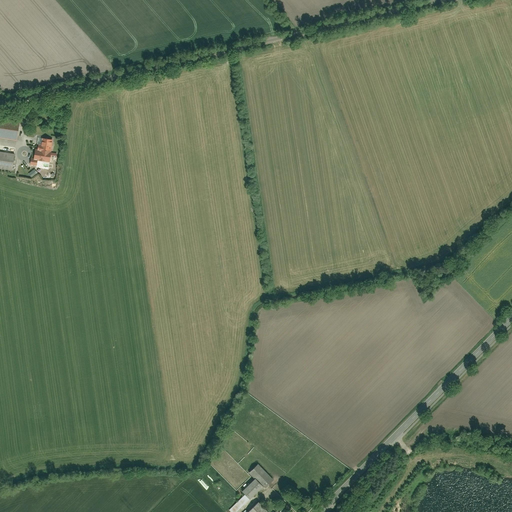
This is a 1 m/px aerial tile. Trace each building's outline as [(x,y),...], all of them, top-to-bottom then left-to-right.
[(0,119),(0,138),(17,140),(19,122),(0,119)] [(42,139),(40,150),(36,150),(34,159),(51,162),(52,152),(51,152),(52,140),(42,139)] [(0,151),(0,168),(12,171),(15,154),(0,151)] [(258,464),(249,473),(266,488),(274,479),(258,464)] [(255,480),(243,492),(246,495),(230,510),(232,511),(238,511),(263,487),(255,480)] [(269,511),(259,502),(249,511),(269,511)]
